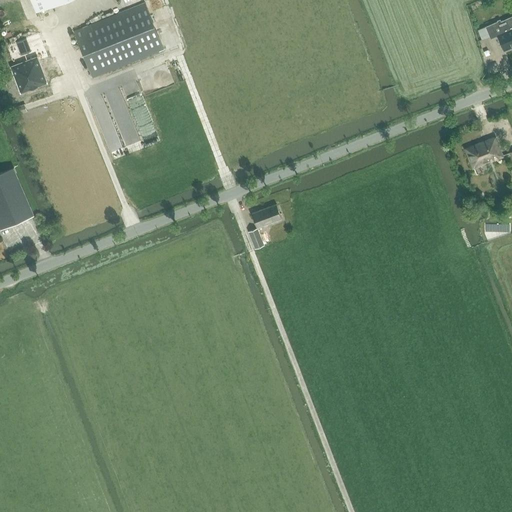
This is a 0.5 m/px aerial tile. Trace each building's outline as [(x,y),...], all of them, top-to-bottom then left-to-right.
[(33,0),(38,11),(66,0),(33,0)] [(74,31),(93,78),(164,50),(145,3),(74,31)] [(498,21),(486,27),(490,36),(491,38),(498,35),(503,47),(504,51),(511,48),(511,47),(511,16),(501,21),(500,19),(497,21),(498,21)] [(33,54),(33,41),(8,41),(8,55),(33,54)] [(37,57),(11,67),(21,93),(47,83),(37,57)] [(5,82),(8,97),(14,96),(11,81),(5,82)] [(132,114),(144,111),(142,102),(130,104),(132,114)] [(27,111),(24,104),(14,108),(16,115),(27,111)] [(473,167),(502,156),(495,138),(466,149),(473,167)] [(14,167),(0,173),(0,227),(1,230),(35,215),(14,167)] [(479,190),(473,198),(479,202),(485,195),(479,190)] [(258,228),(282,219),(276,203),(252,213),(257,228),(248,231),(255,249),(265,245),(258,228)]
